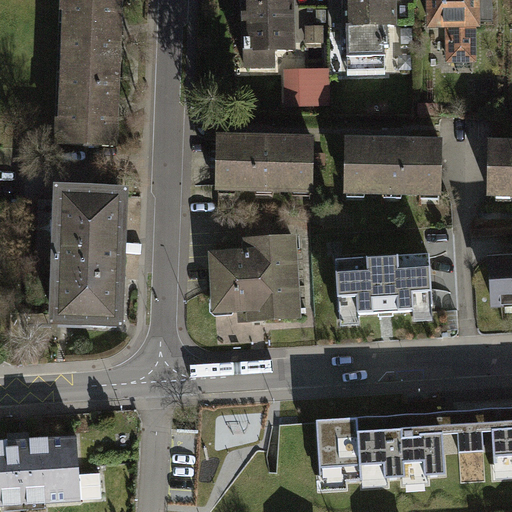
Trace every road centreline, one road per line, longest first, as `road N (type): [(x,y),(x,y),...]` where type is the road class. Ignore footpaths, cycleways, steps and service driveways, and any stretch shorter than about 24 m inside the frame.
road 1 (residential): [(172,0),(160,380)]
road 2 (residential): [(160,380),(511,359)]
road 3 (residential): [(0,392),(160,380)]
road 4 (residential): [(160,380),(152,511)]
